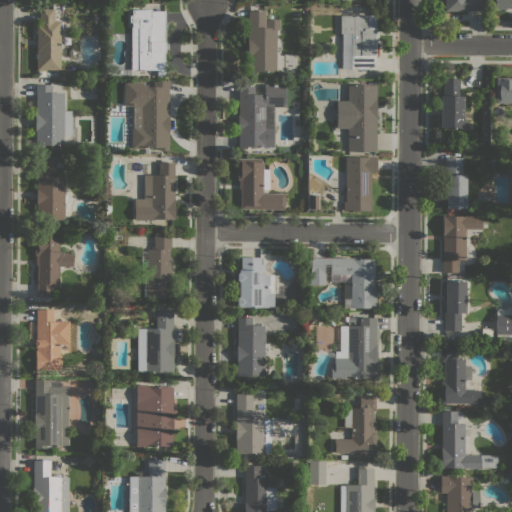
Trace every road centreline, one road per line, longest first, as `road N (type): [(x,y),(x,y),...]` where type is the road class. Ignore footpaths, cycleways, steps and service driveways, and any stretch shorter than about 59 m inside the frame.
road 1 (tertiary): [(406,511),(409,0)]
road 2 (residential): [(0,337),(2,0)]
road 3 (residential): [(204,230),(201,511)]
road 4 (residential): [(204,230),(206,5)]
road 5 (residential): [(407,231),(204,230)]
